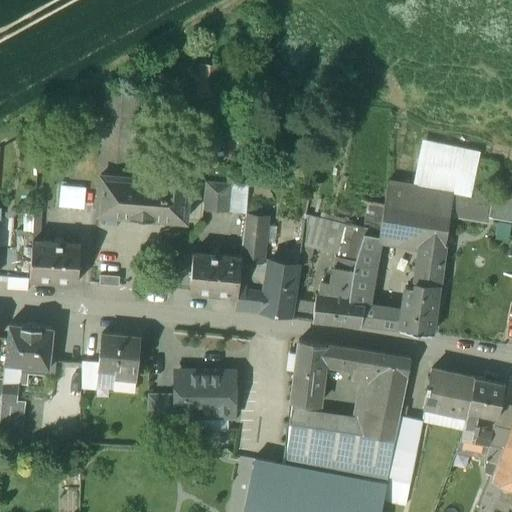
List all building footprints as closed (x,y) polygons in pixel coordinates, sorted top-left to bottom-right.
[(228,65),(199,63),(196,95),(216,97),(217,84),(226,85),(228,65)] [(136,95),(105,92),(102,132),(125,134),(128,96),(136,96),(136,95)] [(470,193),(476,155),(421,144),(414,183),(453,190),(449,216),(488,223),(490,216),(511,220),(511,193),(490,189),(489,196),(470,193)] [(158,179),(99,174),(96,213),(185,221),(189,180),(158,177),(158,179)] [(247,184),(205,181),(202,209),(244,213),(245,212),(245,203),(247,184)] [(62,204),(87,206),(88,185),(63,183),(62,204)] [(422,243),(445,246),(449,216),(453,190),(414,183),(413,189),(387,185),(384,208),(379,237),(422,243)] [(262,205),(245,203),(245,212),(260,214),(262,205)] [(364,234),(379,237),(384,208),(367,204),(363,226),(346,222),(345,224),(304,214),(300,245),(335,254),(332,266),(353,269),(364,234)] [(260,214),(245,212),(244,213),(241,257),(258,260),(263,215),(260,214)] [(370,307),(379,237),(364,234),(353,269),(348,301),(364,303),(360,325),(399,330),(402,311),(370,307)] [(80,244),(31,240),(29,278),(77,282),(80,244)] [(422,243),(417,282),(439,285),(445,246),(422,243)] [(241,257),(193,252),(189,292),(237,297),(241,257)] [(241,257),(237,297),(236,309),(256,314),(286,316),(294,265),(258,260),(241,257)] [(353,269),(332,266),(329,283),(321,281),(318,293),(316,293),(312,322),(359,327),(360,325),(364,303),(348,301),(353,269)] [(399,330),(431,335),(439,285),(417,282),(406,280),(402,311),(399,330)] [(52,329),(9,324),(4,364),(48,369),(52,329)] [(119,335),(113,335),(101,334),(98,362),(98,369),(115,371),(114,377),(135,379),(139,338),(119,336),(119,335)] [(357,349),(298,341),(297,354),(289,353),(287,369),(295,370),(290,402),(318,406),(324,362),(355,367),(357,349)] [(357,349),(355,367),(324,362),(318,406),(315,426),(362,433),(362,435),(393,440),(399,416),(410,358),(357,349)] [(98,369),(98,362),(81,361),(81,389),(96,390),(98,369)] [(473,378),(431,370),(427,386),(426,386),(425,391),(426,391),(424,400),(467,409),(473,378)] [(232,373),(177,372),(177,396),(176,414),(178,414),(231,415),(231,405),(233,405),(238,399),(238,388),(233,383),(232,383),(232,373)] [(135,379),(114,377),(113,391),(134,393),(135,379)] [(503,384),(473,378),(467,409),(466,411),(478,414),(495,417),(503,384)] [(74,380),(51,379),(49,402),(73,403),(74,380)] [(2,384),(0,400),(16,402),(18,386),(2,384)] [(177,396),(149,395),(148,422),(178,422),(178,414),(176,414),(177,396)] [(478,414),(466,411),(463,426),(476,427),(478,414)] [(393,440),(386,479),(400,482),(410,484),(422,421),(399,416),(393,440)] [(511,422),(509,430),(503,445),(511,447),(511,422)] [(362,433),(315,426),(288,423),(283,463),(255,458),(244,511),(378,511),(381,499),(385,479),(386,479),(393,440),(362,435),(362,433)] [(503,445),(509,430),(493,425),(485,460),(496,463),(503,445)] [(476,427),(463,426),(462,433),(460,439),(483,442),(486,428),(476,427)] [(511,447),(503,445),(496,463),(490,480),(503,485),(511,488),(511,447)] [(399,488),(400,482),(386,479),(385,479),(381,499),(405,504),(409,490),(399,488)] [(490,480),(479,506),(493,511),(503,485),(490,480)]
